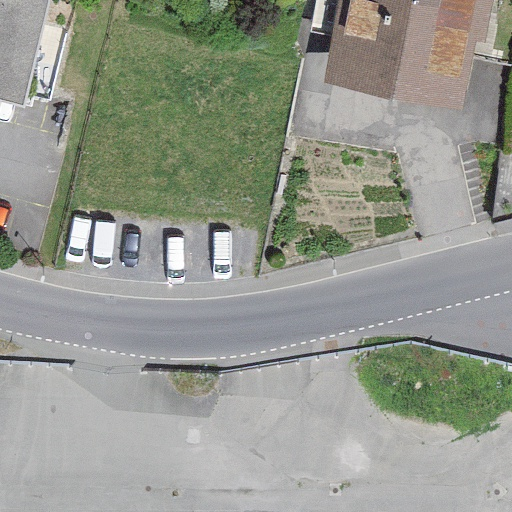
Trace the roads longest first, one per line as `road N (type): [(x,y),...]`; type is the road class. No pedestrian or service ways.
road 1 (tertiary): [(0,298),(120,323),(207,328),(511,264)]
road 2 (unknown): [(248,511),(120,323)]
road 3 (unknown): [(462,237),(464,180),(449,153),(321,125)]
